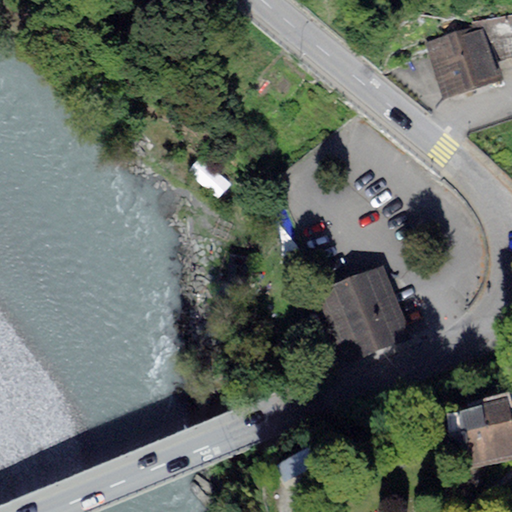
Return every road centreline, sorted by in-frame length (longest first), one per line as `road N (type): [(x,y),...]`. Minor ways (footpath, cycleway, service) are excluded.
road 1 (primary): [(488,338),(46,511)]
road 2 (tertiary): [(511,229),(424,134),(263,0)]
